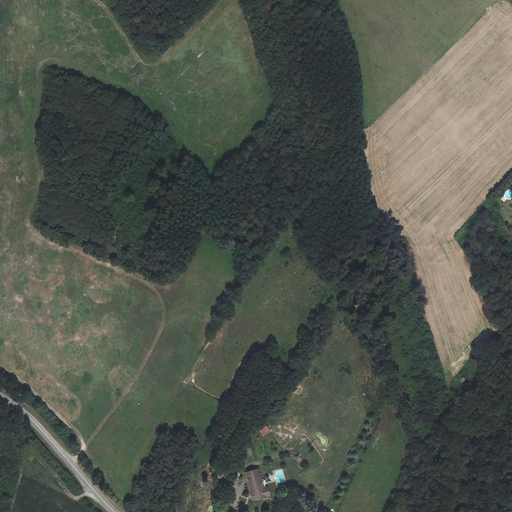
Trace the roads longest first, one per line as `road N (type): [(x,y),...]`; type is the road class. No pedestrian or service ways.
road 1 (unclassified): [(0,396),(113,511)]
road 2 (track): [(0,368),(78,435),(83,445),(71,464)]
